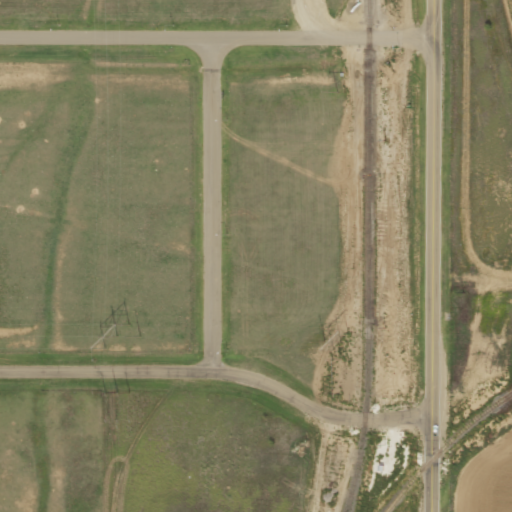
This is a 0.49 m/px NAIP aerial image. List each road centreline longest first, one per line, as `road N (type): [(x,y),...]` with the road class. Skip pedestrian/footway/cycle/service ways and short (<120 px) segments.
road 1 (tertiary): [(427,511),(430,37)]
road 2 (tertiary): [(0,371),(236,374),(328,415),(428,412)]
road 3 (residential): [(430,37),(0,36)]
